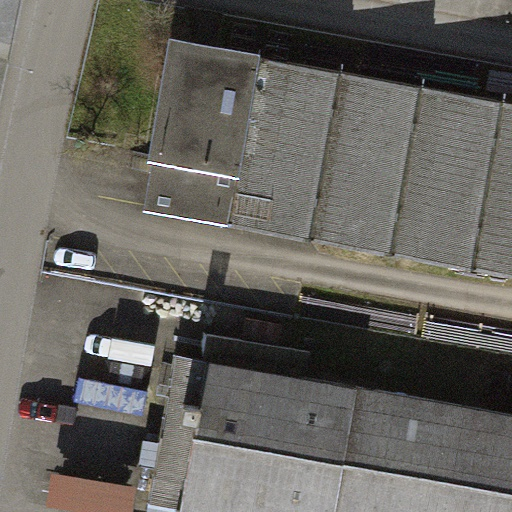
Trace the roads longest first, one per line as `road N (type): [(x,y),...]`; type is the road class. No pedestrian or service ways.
road 1 (residential): [(66,0),(0,343)]
road 2 (residential): [(277,0),(511,43)]
